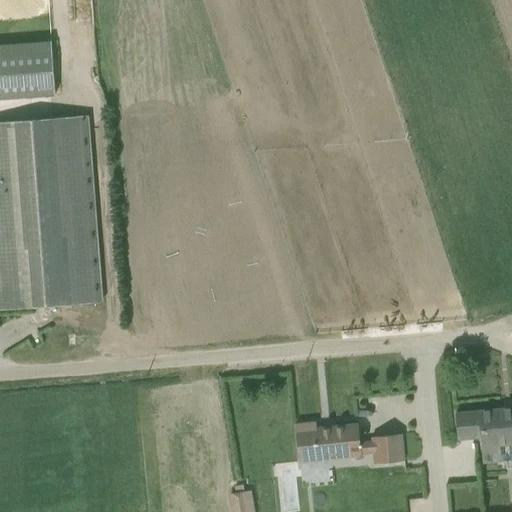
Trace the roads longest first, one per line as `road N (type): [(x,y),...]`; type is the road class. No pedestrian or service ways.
road 1 (unclassified): [(0,376),(489,335)]
road 2 (unknown): [(411,342),(426,511)]
